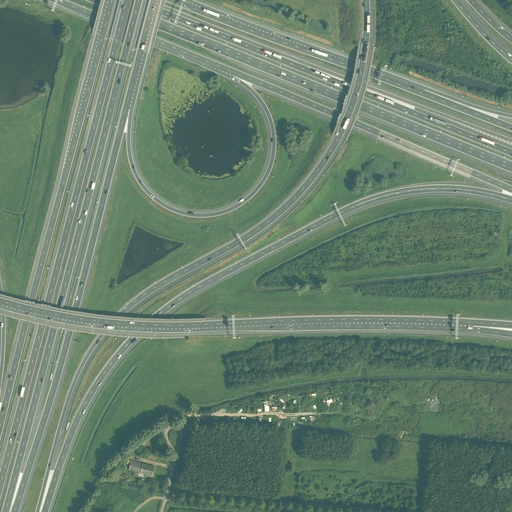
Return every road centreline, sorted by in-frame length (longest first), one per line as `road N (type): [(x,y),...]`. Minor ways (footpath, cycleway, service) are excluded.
road 1 (motorway): [(37,511),(73,382),(111,322),(146,292),(268,221),(331,149),(359,80),(365,0)]
road 2 (motorway): [(45,511),(93,389),(133,337),(173,303),(379,197),(452,188),(511,200)]
road 3 (motorway): [(5,511),(139,0)]
road 4 (motorway): [(127,0),(0,486)]
road 5 (motorway): [(0,300),(135,324),(473,322)]
road 6 (motorway): [(99,0),(511,166)]
road 7 (motorway): [(111,0),(0,425)]
road 8 (motorway): [(14,511),(125,108)]
road 9 (motorway): [(511,151),(135,0)]
road 10 (motorway): [(235,73),(269,117),(273,152),(258,187),(222,212),(183,213),(151,196),(132,167),(125,108)]
road 11 (motorway): [(235,73),(511,189)]
road 12 (motorway): [(406,86),(200,11)]
road 13 (motorway): [(55,0),(235,73)]
